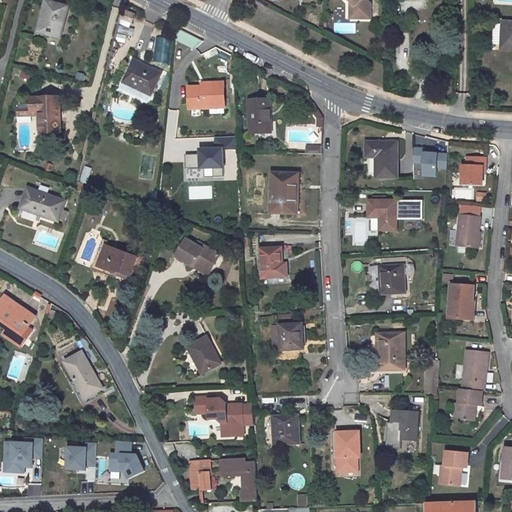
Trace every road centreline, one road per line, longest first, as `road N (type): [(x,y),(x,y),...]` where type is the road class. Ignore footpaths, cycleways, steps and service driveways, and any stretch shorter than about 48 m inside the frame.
road 1 (unclassified): [(511,128),(367,103),(157,0)]
road 2 (residential): [(181,499),(97,332),(47,280),(0,255)]
road 3 (residential): [(181,499),(0,510)]
